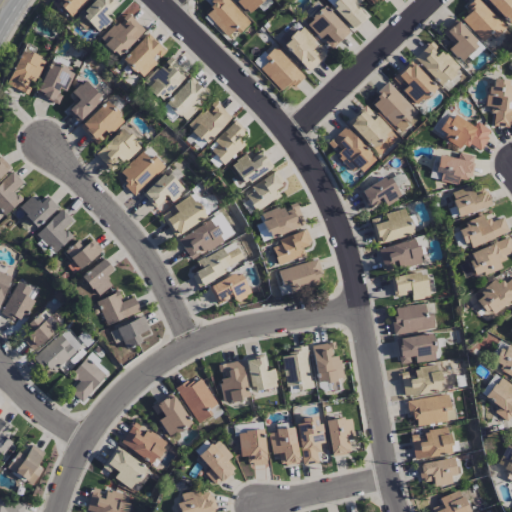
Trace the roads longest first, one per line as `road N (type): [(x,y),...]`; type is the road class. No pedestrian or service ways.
road 1 (residential): [(165,0),(291,134),(342,223),(400,511)]
road 2 (residential): [(56,511),(85,441),(165,358),(230,329),(361,304)]
road 3 (residential): [(192,343),(155,261),(46,139)]
road 4 (residential): [(291,134),(431,0)]
road 5 (residential): [(390,474),(260,506)]
